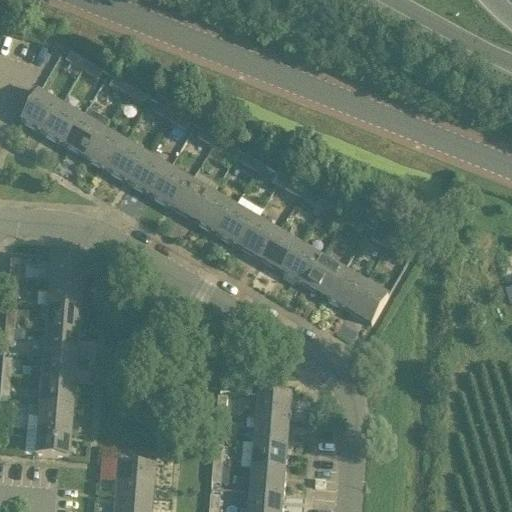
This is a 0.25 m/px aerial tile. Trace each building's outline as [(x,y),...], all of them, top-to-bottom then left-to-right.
[(82,73),(87,65),(70,55),(66,64),(82,73)] [(103,74),(87,65),(82,73),(98,83),(103,74)] [(131,91),(114,81),(109,89),(126,99),(131,91)] [(131,91),(126,99),(141,108),(146,100),(131,91)] [(45,137),(62,108),(40,95),(23,124),(45,137)] [(174,116),(158,107),(153,115),(169,124),(174,116)] [(45,137),(67,150),(84,121),(62,108),(45,137)] [(67,150),(89,163),(106,134),(105,134),(110,125),(89,113),(84,121),(67,150)] [(174,116),(169,124),(186,133),(190,126),(174,116)] [(218,142),(201,132),(197,140),(213,149),(218,142)] [(111,175),(127,147),(106,134),(89,163),(111,175)] [(218,142),(213,149),(229,159),(233,151),(218,142)] [(111,175),(132,188),(149,159),(127,147),(111,175)] [(261,167),(245,157),(240,165),(256,175),(261,167)] [(154,201),(171,172),(149,159),(132,188),(154,201)] [(261,167),(256,175),(273,184),(277,176),(261,167)] [(154,201),(176,214),(193,185),(171,172),(154,201)] [(305,193),(288,183),(284,191),(300,200),(305,193)] [(197,226),(214,198),(193,185),(176,214),(197,226)] [(305,193),(300,200),(316,210),(321,202),(305,193)] [(197,226),(219,239),(236,211),(214,198),(197,226)] [(348,218),(332,209),(327,216),(344,226),(348,218)] [(241,252),(258,223),(236,211),(219,239),(241,252)] [(348,218),(344,226),(360,235),(364,227),(348,218)] [(241,252),(263,265),(279,236),(258,223),(241,252)] [(392,243),(376,234),(371,242),(387,251),(392,243)] [(284,277),(301,249),(279,236),(263,265),(284,277)] [(392,243),(387,251),(404,261),(408,253),(392,243)] [(284,277),(306,290),(323,262),(301,249),(284,277)] [(48,285),(81,288),(83,262),(50,259),(48,285)] [(328,303),(345,274),(323,262),(306,290),(328,303)] [(8,281),(17,282),(18,264),(9,263),(8,281)] [(328,303),(349,316),(366,287),(345,274),(328,303)] [(8,281),(6,300),(15,301),(17,282),(8,281)] [(81,288),(48,285),(46,310),(79,312),(81,288)] [(389,300),(388,300),(366,287),(349,316),(372,329),(389,300)] [(79,312),(46,310),(44,334),(77,337),(79,312)] [(4,331),(13,332),(15,313),(5,313),(4,331)] [(4,331),(2,350),(12,351),(13,340),(13,332),(4,331)] [(13,332),(13,340),(26,342),(27,333),(13,332)] [(77,337),(44,334),(42,359),(75,362),(77,337)] [(75,362),(42,359),(40,384),(73,386),(75,362)] [(0,379),(0,380),(9,381),(11,363),(1,362),(0,379)] [(0,380),(0,399),(8,400),(9,381),(0,380)] [(73,386),(40,384),(38,409),(71,411),(73,386)] [(258,397),(256,422),(289,425),(291,399),(258,397)] [(217,418),(226,419),(227,400),(218,400),(217,418)] [(71,411),(38,409),(36,433),(69,436),(71,411)] [(217,418),(215,437),(225,438),(226,419),(217,418)] [(254,447),(287,449),(289,425),(256,422),(254,447)] [(69,436),(36,433),(34,459),(67,461),(69,436)] [(252,471),(285,474),(287,449),(254,447),(252,471)] [(213,468),(222,468),(223,450),(214,449),(213,468)] [(118,466),(115,498),(151,501),(154,468),(118,466)] [(213,468),(211,486),(221,487),(222,471),(222,468),(213,468)] [(222,471),(221,487),(228,488),(230,471),(222,471)] [(250,496),(283,499),(285,474),(252,471),(250,496)] [(248,511),(282,511),(283,499),(250,496),(248,511)] [(150,511),(151,501),(115,498),(113,511),(150,511)] [(209,511),(218,511),(220,499),(210,499),(209,511)]
